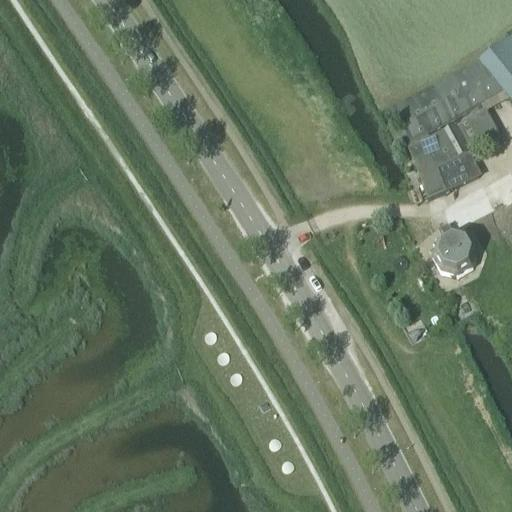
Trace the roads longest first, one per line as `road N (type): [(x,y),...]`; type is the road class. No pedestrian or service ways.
road 1 (unclassified): [(416,511),(270,251),(104,0)]
road 2 (unknown): [(136,0),(362,345),(445,511)]
